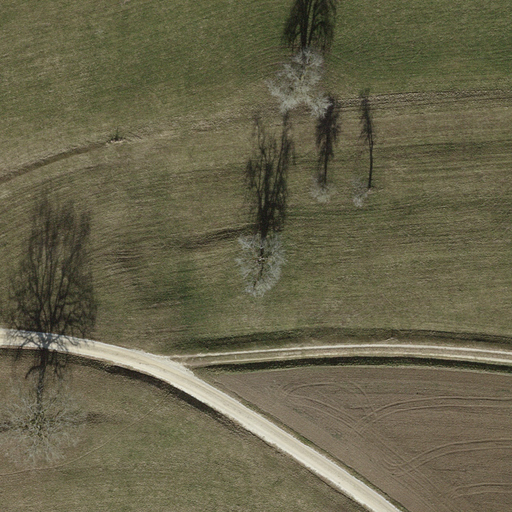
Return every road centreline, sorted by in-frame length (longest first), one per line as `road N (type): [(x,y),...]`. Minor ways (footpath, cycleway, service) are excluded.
road 1 (track): [(385,511),(272,433),(145,362),(0,339)]
road 2 (track): [(511,358),(361,348),(145,362)]
